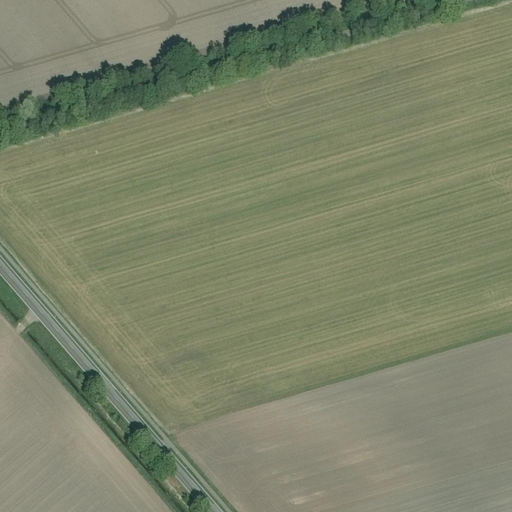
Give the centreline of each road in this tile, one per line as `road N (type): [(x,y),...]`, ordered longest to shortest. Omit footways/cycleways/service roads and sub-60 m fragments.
road 1 (unclassified): [(0,133),(438,0)]
road 2 (tertiary): [(0,267),(211,511)]
